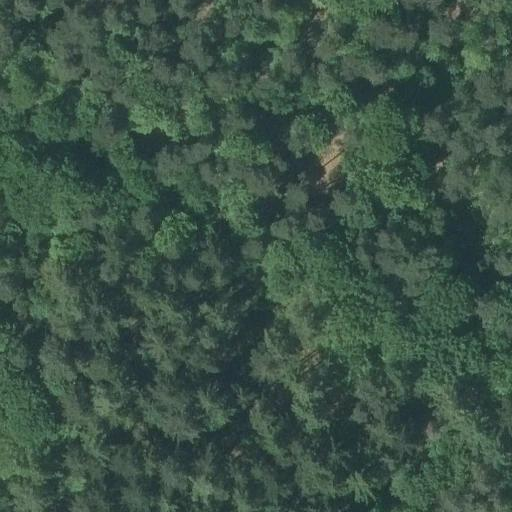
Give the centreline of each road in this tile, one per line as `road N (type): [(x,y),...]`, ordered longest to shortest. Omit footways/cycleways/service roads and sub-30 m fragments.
road 1 (track): [(511,345),(21,129)]
road 2 (track): [(21,129),(126,0)]
